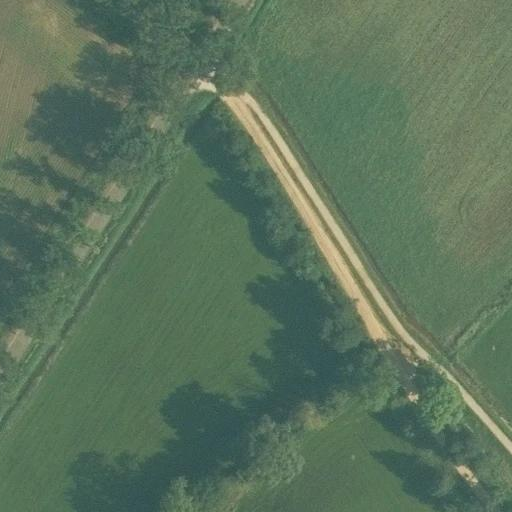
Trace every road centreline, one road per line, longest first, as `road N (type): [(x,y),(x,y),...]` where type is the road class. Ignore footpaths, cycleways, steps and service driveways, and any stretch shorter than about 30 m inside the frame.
road 1 (track): [(497,511),(437,437),(245,119),(199,66)]
road 2 (unclassified): [(0,373),(199,66)]
